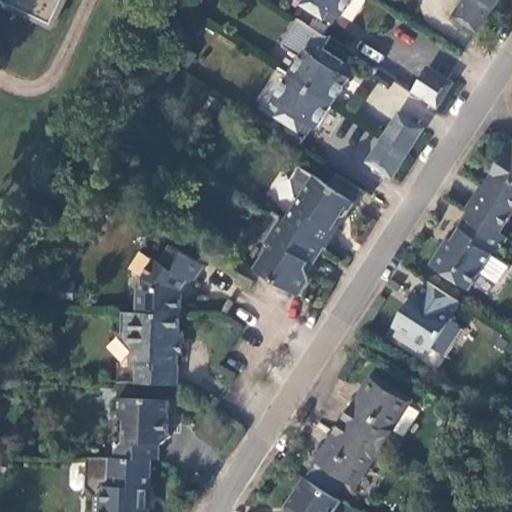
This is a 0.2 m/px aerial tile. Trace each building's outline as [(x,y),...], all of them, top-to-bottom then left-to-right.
[(8,0),(57,24),(69,0),(8,0)] [(307,0),(304,5),(326,21),(333,11),(342,18),(354,0),(307,0)] [(494,9),(479,0),(463,0),(452,17),(477,34),(494,9)] [(479,0),(494,9),(499,0),(479,0)] [(301,59),(289,77),(333,105),(350,79),(339,72),(345,62),(324,49),(332,37),(324,37),(299,21),(283,46),(301,59)] [(429,66),(412,92),(431,105),(437,109),(454,84),(447,80),(429,66)] [(333,105),(289,77),(273,101),(284,108),(278,117),(301,132),(306,123),(317,130),(333,105)] [(424,130),(417,125),(400,113),(383,138),(408,154),(424,130)] [(350,148),(354,120),(331,116),(327,145),(350,148)] [(367,162),(386,175),(392,179),(408,154),(383,138),(367,162)] [(501,234),(511,217),(511,145),(508,151),(506,151),(492,173),(496,176),(487,189),(483,187),(466,211),(469,213),(501,234)] [(299,200),(285,221),(321,245),(327,248),(340,229),(336,225),(340,219),(346,218),(356,203),(301,167),(292,179),(297,199),(299,200)] [(508,238),(501,234),(469,213),(459,228),(461,229),(450,246),(445,244),(439,253),(440,255),(433,267),(465,289),(473,287),(481,274),(498,286),(510,267),(495,258),(508,238)] [(276,238),(255,270),(294,293),(302,291),(309,280),(306,268),(321,245),(285,221),(282,220),(271,236),(276,238)] [(137,313),(180,315),(181,291),(187,282),(195,281),(205,266),(171,245),(161,262),(155,259),(143,277),(142,285),(138,286),(137,313)] [(461,303),(428,282),(418,297),(415,296),(395,326),(432,351),(434,349),(446,357),(464,330),(451,322),(453,320),(450,318),(461,303)] [(136,384),(177,386),(180,356),(183,355),(183,332),(180,331),(180,315),(137,313),(123,313),(123,326),(126,330),(119,337),(132,352),(132,368),(137,369),(136,384)] [(344,419),(384,445),(393,431),(392,431),(412,399),(377,375),(375,378),(372,377),(353,406),(353,405),(344,419)] [(153,460),(160,460),(160,444),(163,445),(171,437),(169,432),(169,401),(119,398),(118,414),(125,423),(125,442),(116,449),(115,458),(153,460)] [(344,419),(335,433),(336,434),(318,462),(319,463),(317,467),(354,491),(374,458),(375,459),(384,445),(344,419)] [(115,458),(88,457),(87,486),(96,495),(95,511),(150,511),(153,460),(115,458)] [(338,499),(305,478),(287,507),(286,511),(331,511),(330,511),(338,499)]
